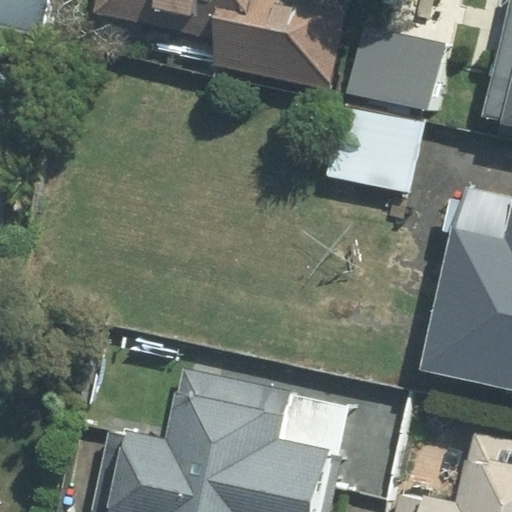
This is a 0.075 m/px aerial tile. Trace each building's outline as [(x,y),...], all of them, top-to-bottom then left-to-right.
[(56,0),(0,0),(0,32),(47,43),(56,0)] [(108,0),(103,28),(324,73),(338,8),(298,0),(108,0)] [(352,106),(437,123),(458,22),(373,4),(352,106)] [(511,31),(491,128),(511,132),(511,31)] [(437,123),(352,106),(334,191),(420,208),(437,123)] [(511,203),(471,195),(433,386),(511,401),(511,203)] [(397,336),(307,323),(301,363),(391,377),(397,336)] [(331,511),(348,405),(297,398),(294,421),(184,404),(177,445),(113,435),(101,511),(331,511)] [(471,508),(408,495),(404,511),(511,511),(511,474),(479,468),(471,508)]
